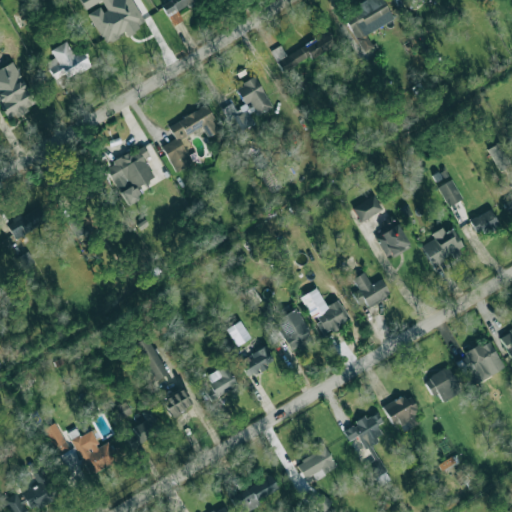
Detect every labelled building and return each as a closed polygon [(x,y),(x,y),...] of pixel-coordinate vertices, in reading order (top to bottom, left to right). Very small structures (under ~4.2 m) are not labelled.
[(131,0),(78,0),(84,9),(99,1),(101,5),(87,13),(104,43),(124,32),(125,33),(144,23),(131,0)] [(172,25),(182,20),(177,10),(196,0),(168,0),(161,4),(172,25)] [(366,33),(392,18),(382,0),(363,0),(352,6),(355,13),(341,21),(363,60),(377,52),(366,33)] [(271,50),(293,91),(301,86),(290,67),(309,57),(310,58),(335,45),(327,31),(285,55),(280,45),(271,50)] [(81,51),(73,55),(65,41),(50,50),(54,58),(45,63),(53,78),(63,73),(66,78),(90,65),(81,51)] [(0,67),(0,108),(5,119),(34,105),(13,61),(0,67)] [(269,108),(257,77),(235,86),(243,105),(234,108),(232,103),(222,108),(232,134),(254,126),(250,115),(269,108)] [(174,172),(191,163),(179,138),(202,127),(207,137),(218,131),(205,105),(167,125),(174,138),(161,145),(174,172)] [(511,165),(500,142),(487,148),(497,171),(511,165)] [(153,177),(143,159),(149,156),(142,145),(104,166),(126,205),(139,198),(134,188),(153,177)] [(446,206),(460,199),(452,179),(437,185),(446,206)] [(359,222),(381,210),(373,195),(351,207),(359,222)] [(511,197),(503,203),(511,218),(511,197)] [(14,238),(49,219),(41,204),(6,223),(14,238)] [(497,223),(489,209),(469,220),(476,234),(497,223)] [(76,237),(86,230),(77,217),(67,223),(76,237)] [(373,237),(387,259),(408,245),(395,224),(373,237)] [(433,237),(419,246),(433,266),(463,247),(451,228),(444,232),(441,227),(430,233),(433,237)] [(389,294),(380,279),(370,284),(363,271),(351,278),(357,289),(353,292),(362,308),(389,294)] [(321,335),(349,320),(337,299),(325,305),(315,287),(300,296),(321,335)] [(261,315),(272,311),(268,301),(258,305),(261,315)] [(312,338),(296,308),(274,320),(289,350),(312,338)] [(235,345),(249,338),(240,320),(226,327),(235,345)] [(511,347),(511,328),(498,335),(505,351),(511,347)] [(131,345),(154,381),(167,373),(144,336),(131,345)] [(503,366),(487,339),(458,357),(474,384),(503,366)] [(239,364),(246,376),(273,361),(265,345),(249,354),(251,357),(239,364)] [(205,376),(216,396),(236,385),(226,365),(205,376)] [(422,379),(431,396),(437,393),(441,401),(460,391),(446,366),(422,379)] [(159,399),(168,416),(190,404),(181,387),(159,399)] [(397,420),(403,430),(422,421),(407,393),(382,406),(391,423),(397,420)] [(115,421),(131,412),(125,401),(109,410),(115,421)] [(145,421),(132,426),(136,438),(160,429),(152,407),(142,411),(145,421)] [(389,480),(370,443),(382,437),(376,424),(382,422),(376,411),(355,422),(356,423),(342,430),(347,440),(358,435),(371,460),(365,463),(377,486),(389,480)] [(44,430),(65,471),(82,463),(88,474),(117,460),(106,440),(92,447),(86,434),(80,437),(75,428),(60,435),(54,424),(44,430)] [(304,478),(314,472),(317,478),(336,466),(323,444),(294,462),(304,478)] [(21,492),(30,510),(54,497),(38,467),(30,471),(37,484),(21,492)] [(238,511),(245,511),(260,504),(257,499),(277,488),(270,475),(230,497),(238,511)] [(25,511),(15,492),(3,499),(9,511),(25,511)] [(310,505),(321,511),(323,511),(331,500),(319,492),(310,505)]
